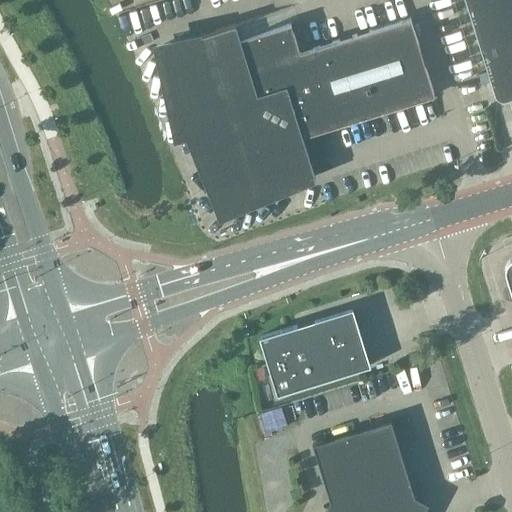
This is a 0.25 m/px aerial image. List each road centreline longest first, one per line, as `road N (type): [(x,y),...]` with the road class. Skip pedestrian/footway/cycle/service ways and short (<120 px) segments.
road 1 (unclassified): [(436,219),(511,466)]
road 2 (tertiary): [(300,261),(201,276),(65,316)]
road 3 (tertiary): [(75,349),(300,261)]
road 4 (secondary): [(65,316),(0,114)]
road 5 (secondary): [(124,511),(75,349)]
road 6 (secondary): [(39,361),(89,511)]
road 7 (tertiary): [(300,261),(436,219)]
